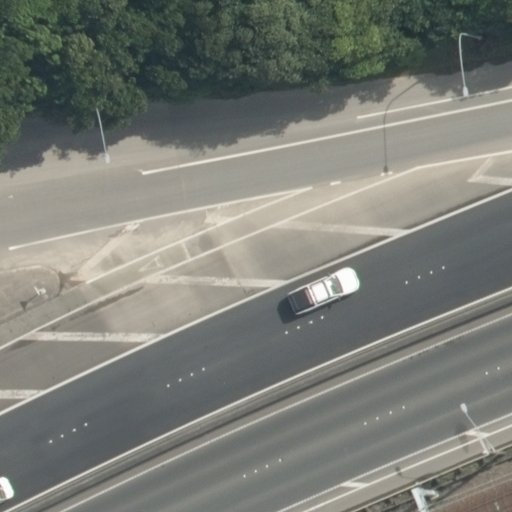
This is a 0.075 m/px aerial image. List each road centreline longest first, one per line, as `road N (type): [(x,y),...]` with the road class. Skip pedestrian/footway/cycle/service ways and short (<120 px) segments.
road 1 (trunk): [(0,474),(347,308),(511,240)]
road 2 (trunk): [(0,223),(511,110)]
road 3 (trunk): [(511,369),(273,466),(182,511)]
